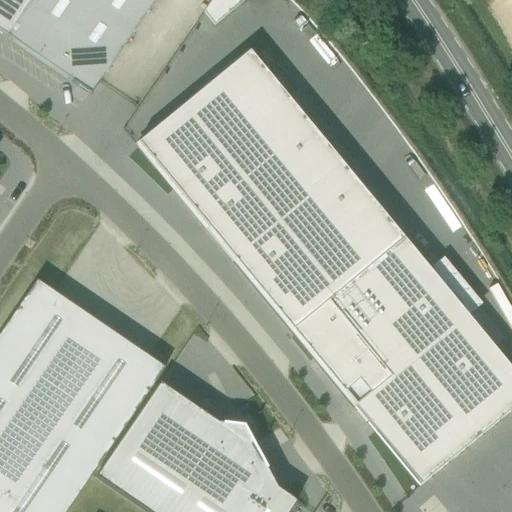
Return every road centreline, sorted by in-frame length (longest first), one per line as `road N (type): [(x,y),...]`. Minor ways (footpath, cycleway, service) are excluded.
road 1 (unclassified): [(361,511),(236,339),(66,165)]
road 2 (primary): [(511,157),(411,0)]
